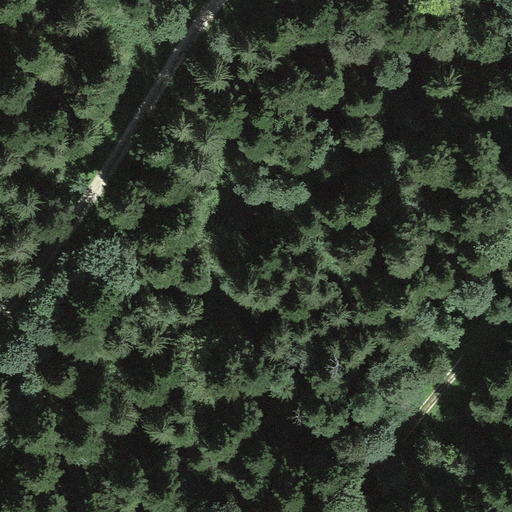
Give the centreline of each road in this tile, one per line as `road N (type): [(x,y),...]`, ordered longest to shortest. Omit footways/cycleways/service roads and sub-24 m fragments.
road 1 (track): [(0,310),(33,275),(214,0)]
road 2 (track): [(333,511),(511,300)]
